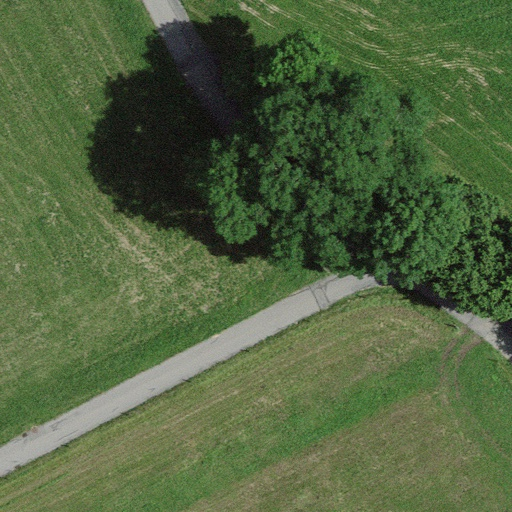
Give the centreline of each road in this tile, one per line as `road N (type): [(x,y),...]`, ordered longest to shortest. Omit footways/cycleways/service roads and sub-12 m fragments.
road 1 (residential): [(0,469),(406,255)]
road 2 (residential): [(161,0),(277,148),(406,255)]
road 3 (residential): [(406,255),(511,348)]
